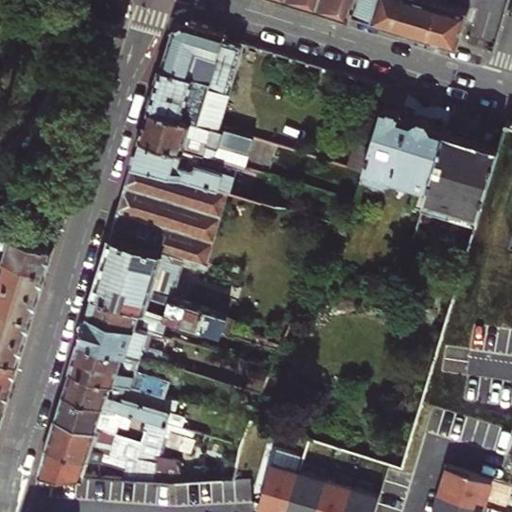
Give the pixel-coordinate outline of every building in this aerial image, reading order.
[(321,0),(353,10),(356,0),(321,0)] [(452,0),(356,0),(353,10),(458,41),(471,6),(452,0)] [(211,78),(224,36),(226,31),(188,20),(174,26),(162,64),(211,78)] [(150,105),(217,125),(243,42),(224,36),(211,78),(162,64),(150,105)] [(384,104),(364,170),(359,187),(377,192),(390,187),(391,184),(426,195),(436,163),(447,129),(435,125),(432,119),(417,114),(412,118),(400,114),(401,109),(384,104)] [(243,133),(217,125),(150,105),(141,135),(234,163),(243,133)] [(436,163),(426,195),(422,207),(450,216),(448,223),(472,231),(484,192),(498,144),(447,129),(436,163)] [(141,135),(133,161),(227,189),(234,163),(141,135)] [(240,273),(244,258),(262,199),(227,189),(133,161),(94,292),(172,316),(221,331),(227,312),(170,295),(182,256),(240,273)] [(0,230),(0,255),(48,270),(55,247),(0,230)] [(0,279),(41,291),(48,270),(0,255),(0,279)] [(41,291),(0,279),(0,305),(34,315),(41,291)] [(94,292),(88,312),(143,329),(166,336),(172,316),(94,292)] [(34,315),(0,305),(0,354),(20,361),(34,315)] [(88,312),(80,338),(135,355),(138,345),(143,329),(88,312)] [(465,398),(486,336),(450,324),(429,386),(465,398)] [(71,367),(162,394),(167,376),(132,366),(135,355),(80,338),(71,367)] [(138,345),(135,355),(162,363),(164,357),(156,355),(157,351),(138,345)] [(20,361),(0,354),(0,379),(13,383),(20,361)] [(162,394),(71,367),(64,391),(125,409),(148,416),(157,419),(166,422),(169,411),(173,397),(162,394)] [(0,379),(0,403),(7,406),(13,383),(0,379)] [(64,391),(57,414),(117,433),(125,409),(64,391)] [(88,457),(125,468),(129,455),(112,450),(117,433),(57,414),(48,444),(88,457)] [(48,444),(40,471),(83,475),(88,457),(48,444)] [(265,511),(287,511),(301,467),(275,460),(260,510),(265,511)] [(438,491),(487,506),(495,478),(447,463),(438,491)] [(316,511),(328,475),(301,467),(287,511),(316,511)] [(132,471),(125,469),(122,478),(129,478),(132,471)] [(255,473),(222,471),(220,502),(253,504),(255,473)] [(345,511),(354,483),(328,475),(316,511),(345,511)] [(375,511),(381,491),(354,483),(345,511),(375,511)] [(484,511),(487,506),(438,491),(431,511),(484,511)]
